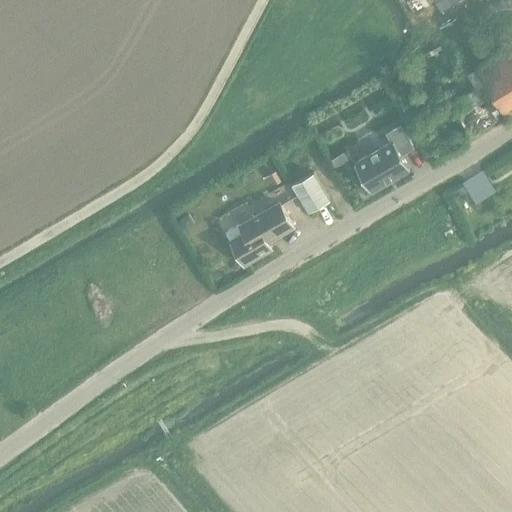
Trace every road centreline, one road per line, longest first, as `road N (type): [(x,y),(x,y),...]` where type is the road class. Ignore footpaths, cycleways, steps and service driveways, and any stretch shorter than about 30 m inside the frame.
road 1 (unclassified): [(0,455),(236,290),(511,128)]
road 2 (track): [(264,0),(167,161),(0,265)]
